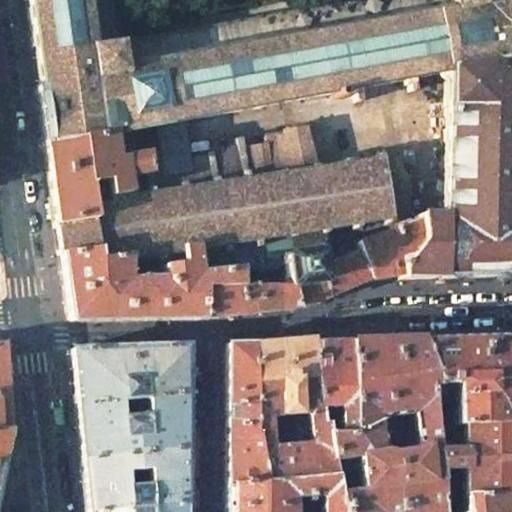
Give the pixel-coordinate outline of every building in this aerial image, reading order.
[(511,0),(25,0),(29,28),(34,63),(36,79),(37,87),(34,88),(34,95),(37,95),(40,118),(43,140),(40,140),(41,148),(44,145),(107,133),(108,135),(155,127),(155,125),(177,121),(177,123),(195,119),(329,95),(337,93),(351,91),(409,80),(446,73),(511,60),(511,0)] [(511,60),(446,73),(443,278),(461,278),(461,280),(469,280),(469,278),(484,277),(495,277),(495,279),(503,279),(503,277),(511,276),(511,60)] [(398,278),(398,280),(409,280),(435,279),(435,281),(443,281),(443,278),(446,73),(409,80),(412,92),(416,220),(417,240),(397,268),(398,278)] [(351,91),(353,103),(412,92),(409,80),(351,91)] [(177,123),(183,162),(201,158),(201,155),(195,119),(177,123)] [(49,188),(54,223),(77,220),(89,218),(86,199),(185,185),(181,162),(183,162),(177,123),(177,121),(155,125),(155,127),(159,151),(112,160),(108,135),(107,133),(44,145),(49,188)] [(189,277),(249,267),(251,270),(277,265),(280,284),(282,284),(280,269),(283,269),(282,260),(310,256),(310,253),(319,252),(322,254),(322,252),(321,235),(324,234),(323,228),(347,226),(348,232),(355,231),(354,225),(381,220),(382,227),(389,226),(388,219),(393,218),(396,217),(399,216),(401,213),(403,209),(402,204),(402,201),(402,199),(404,196),(402,180),(401,177),(400,175),(398,173),(395,167),(393,165),(392,163),(386,159),(386,156),(380,157),(379,152),(373,153),(374,160),(346,165),(344,158),(340,159),(341,164),(314,168),(313,163),(311,163),(306,145),(302,127),(297,128),(296,126),(285,128),(285,130),(280,131),(281,134),(262,138),(263,144),(241,148),(239,138),(232,139),(233,149),(204,154),(204,158),(201,158),(183,162),(181,162),(185,185),(86,199),(89,218),(77,220),(54,223),(51,224),(52,229),(55,228),(57,241),(59,250),(56,251),(57,256),(59,255),(90,251),(92,264),(122,260),(123,265),(128,264),(128,259),(155,255),(156,261),(159,260),(162,260),(161,254),(182,251),(183,257),(186,256),(189,277)] [(390,229),(353,243),(366,282),(382,280),(398,278),(397,268),(417,240),(416,220),(390,229)] [(355,231),(382,227),(381,220),(354,225),(355,231)] [(347,226),(323,228),(324,234),(333,234),(345,232),(348,232),(347,226)] [(345,240),(345,232),(333,234),(333,241),(345,240)] [(339,292),(364,282),(366,282),(353,243),(353,242),(336,248),(335,252),(339,262),(319,269),(319,277),(316,277),(323,298),(339,292)] [(125,280),(123,265),(122,260),(92,264),(90,251),(59,255),(67,320),(69,321),(104,321),(198,320),(196,288),(280,284),(277,265),(251,270),(249,267),(189,277),(186,256),(183,257),(182,251),(161,254),(162,260),(159,260),(161,279),(155,278),(139,278),(125,280)] [(283,269),(280,269),(282,284),(288,283),(316,277),(315,274),(315,271),(319,269),(318,263),(322,262),(323,260),(322,254),(319,252),(310,253),(310,256),(282,260),(283,269)] [(128,259),(128,264),(136,267),(140,266),(140,270),(150,268),(150,264),(156,261),(155,255),(128,259)] [(316,277),(288,283),(293,309),(310,303),(323,298),(316,277)] [(246,315),(293,309),(288,283),(282,284),(280,284),(196,288),(198,320),(246,315)] [(429,424),(511,423),(511,336),(417,340),(433,383),(425,384),(429,424)] [(429,424),(425,384),(433,383),(417,340),(399,340),(347,342),(351,435),(324,439),(333,477),(341,511),(437,511),(436,494),(429,424)] [(321,426),(317,426),(317,413),(313,413),(309,342),(250,347),(250,414),(261,483),(297,481),(333,477),(324,439),(321,426)] [(309,342),(313,413),(317,413),(317,426),(321,426),(324,439),(351,435),(347,342),(309,342)] [(223,345),(223,486),(261,483),(250,414),(250,347),(249,345),(223,345)] [(183,347),(69,351),(72,380),(75,406),(183,396),(183,359),(183,347)] [(183,396),(75,406),(78,437),(80,460),(183,450),(183,396)] [(436,494),(511,496),(511,423),(429,424),(436,494)] [(183,450),(80,460),(85,511),(114,511),(183,505),(183,450)] [(261,483),(223,486),(223,511),(341,511),(333,477),(297,481),(261,483)] [(511,511),(511,496),(436,494),(437,511),(511,511)]
